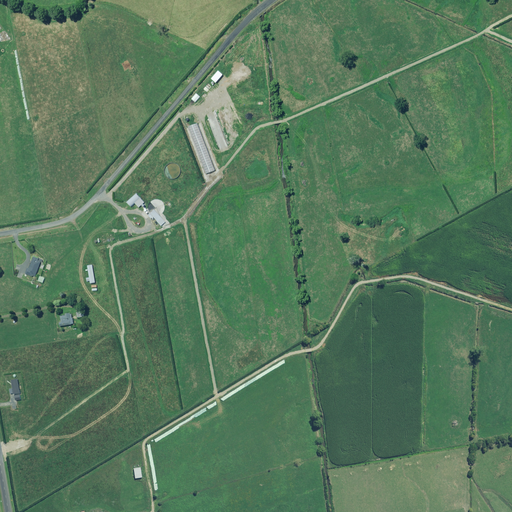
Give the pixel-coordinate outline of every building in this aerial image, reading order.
[(198,124),(190,127),(207,173),(216,170),(198,124)] [(174,163),(172,163),(171,163),(169,164),(168,165),(167,166),(166,167),(166,168),(165,170),(165,171),(165,172),(166,174),(166,175),(167,176),(168,177),(169,178),(170,179),(172,179),(173,179),(175,179),(176,179),(177,178),(178,177),(179,176),(180,175),(181,174),(181,172),(181,171),(181,170),(181,168),(180,167),(180,166),(179,165),(177,164),(176,163),(175,163),(174,163)] [(136,203),(142,198),(137,193),(128,202),(133,207),(136,203)] [(142,198),(136,203),(141,208),(146,202),(142,198)] [(149,215),(153,219),(154,220),(156,218),(163,226),(166,223),(155,210),(149,215)] [(26,274),(34,277),(35,276),(37,277),(42,262),(39,261),(40,258),(35,256),(30,269),(29,268),(26,274)] [(97,283),(94,265),(89,266),(91,278),(88,278),(88,282),(92,281),(92,284),(97,283)] [(72,314),(72,313),(67,314),(68,315),(62,316),(63,322),(61,322),(62,326),(75,324),(74,318),(73,314),(72,314)] [(143,477),(142,468),(135,469),(136,478),(143,477)]
